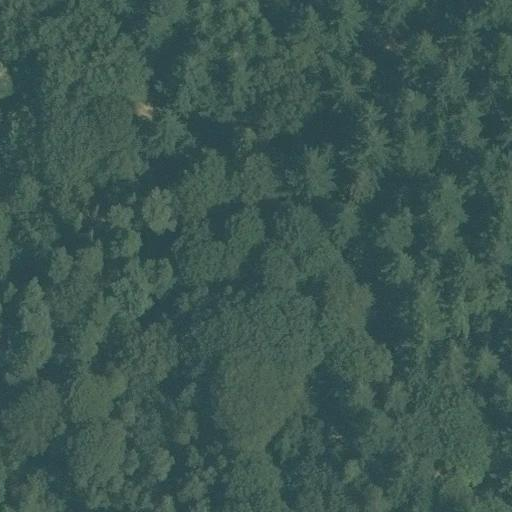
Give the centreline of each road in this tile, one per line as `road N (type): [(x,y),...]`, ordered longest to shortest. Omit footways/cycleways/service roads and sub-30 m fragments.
road 1 (unknown): [(275,252),(220,312),(123,450),(62,511)]
road 2 (unknown): [(223,184),(511,16)]
road 3 (track): [(511,230),(346,172),(248,171)]
road 4 (track): [(216,177),(75,0)]
